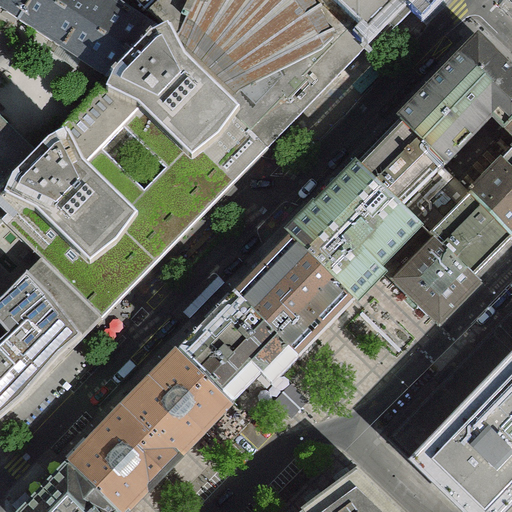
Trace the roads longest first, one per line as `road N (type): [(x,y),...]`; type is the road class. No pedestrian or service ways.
road 1 (residential): [(469,0),(0,485)]
road 2 (residential): [(353,435),(511,280)]
road 3 (residential): [(217,511),(282,450),(353,435)]
